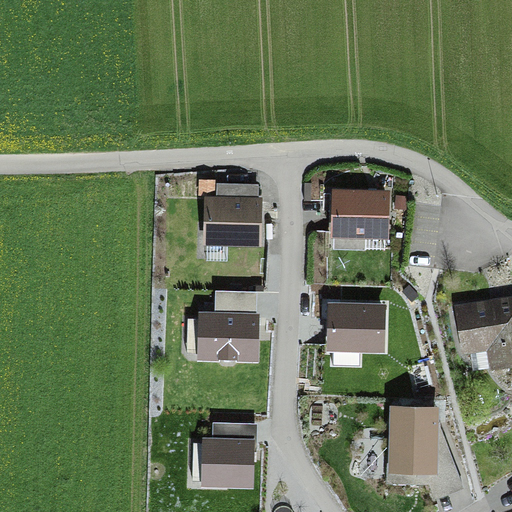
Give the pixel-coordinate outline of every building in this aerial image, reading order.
[(385,234),(386,194),(336,193),(335,233),(385,234)] [(208,200),(207,240),(257,242),(258,202),(208,200)] [(511,300),(459,309),(466,349),(500,343),(503,363),(511,361),(511,300)] [(383,309),(332,307),(330,347),(381,349),(383,309)] [(256,318),(203,318),(203,358),(256,358),(256,318)] [(434,409),(395,408),(393,468),(433,469),(434,409)] [(253,443),(206,442),(205,481),(252,482),(253,443)]
